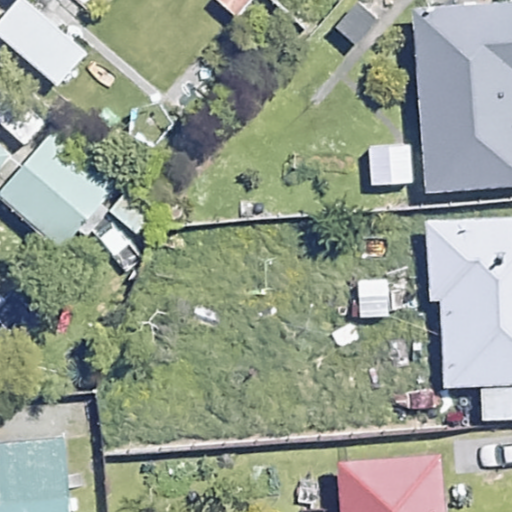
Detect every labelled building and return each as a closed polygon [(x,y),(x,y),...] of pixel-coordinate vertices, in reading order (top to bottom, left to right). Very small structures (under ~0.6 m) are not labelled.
[(511,0),(475,0),(415,5),(430,188),(511,180),(511,0)] [(115,178),(48,123),(0,181),(0,193),(61,244),(115,178)] [(0,158),(9,148),(0,140),(0,158)] [(511,213),(425,218),(429,308),(440,307),(443,381),(481,379),(483,417),(511,415),(511,213)] [(0,511),(68,511),(62,433),(0,437),(0,511)] [(439,511),(435,451),(335,458),(338,511),(439,511)]
